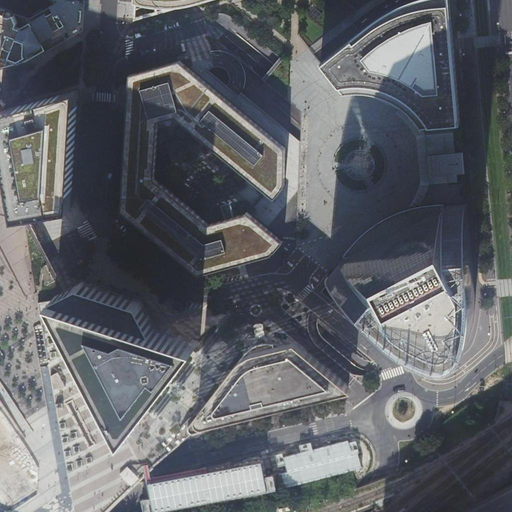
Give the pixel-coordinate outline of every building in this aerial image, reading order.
[(54,0),(55,2),(29,18),(0,8),(0,66),(32,58),(33,53),(37,50),(42,51),(82,27),(83,0),(54,0)] [(318,60),(338,86),(344,84),(350,84),(356,83),(363,84),(368,84),(374,85),(380,87),(385,89),(391,92),(397,95),(401,99),(406,103),(410,107),(414,112),(418,117),(420,122),(422,126),(429,125),(429,126),(460,123),(449,0),(383,0),(370,8),(335,35),(333,33),(331,30),(309,48),(311,50),(313,54),(318,60)] [(285,185),(286,147),(179,60),(130,74),(122,210),(199,274),(209,271),(238,263),(268,255),(270,254),(272,252),(273,253),(283,241),(246,212),(244,214),(209,224),(154,179),(159,121),(175,116),(274,199),(282,189),(282,188),(285,185)] [(0,118),(2,124),(0,125),(0,124),(0,153),(1,154),(3,154),(6,154),(15,216),(25,214),(71,207),(78,103),(79,89),(74,90),(38,100),(26,103),(8,108),(0,110),(0,118)] [(446,174),(465,172),(463,151),(444,152),(428,154),(430,175),(446,174)] [(195,167),(192,164),(190,162),(186,168),(183,171),(188,175),(195,167)] [(192,186),(198,189),(200,190),(208,193),(211,194),(214,183),(211,181),(208,180),(204,177),(202,176),(192,186)] [(343,258),(329,275),(394,330),(404,337),(418,345),(428,349),(439,353),(444,354),(448,354),(452,353),(456,352),(459,350),(463,347),(466,343),(467,340),(472,323),(474,310),(475,297),(474,283),(467,203),(445,204),(445,203),(430,204),(422,205),(406,208),(399,211),(386,217),(375,224),(368,229),(362,233),(356,239),(351,245),(342,257),(343,258)] [(55,295),(127,435),(200,341),(156,327),(141,299),(126,294),(83,281),(64,290),(55,295)] [(255,344),(247,350),(186,429),(226,419),(347,389),(295,346),(286,348),(282,346),(277,344),(271,342),(265,341),(263,339),(261,339),(259,339),(257,340),(256,342),(255,344)] [(361,461),(352,439),(345,441),(343,436),(338,438),(350,466),(361,461)]
